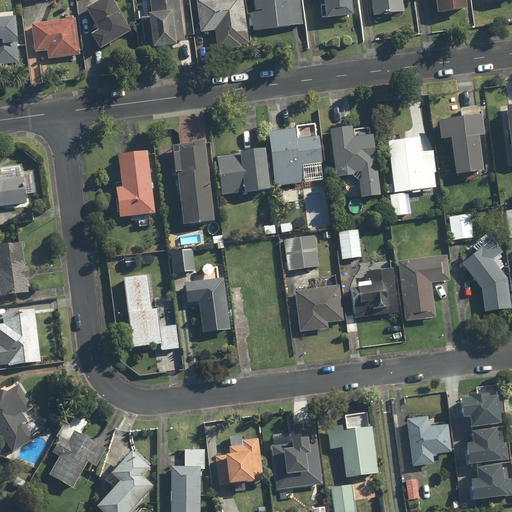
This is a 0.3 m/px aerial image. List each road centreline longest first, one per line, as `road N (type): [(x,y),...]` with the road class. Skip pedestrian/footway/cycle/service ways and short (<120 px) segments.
road 1 (residential): [(58,112),(90,358),(124,395),(154,402),(511,357)]
road 2 (residential): [(58,112),(511,54)]
